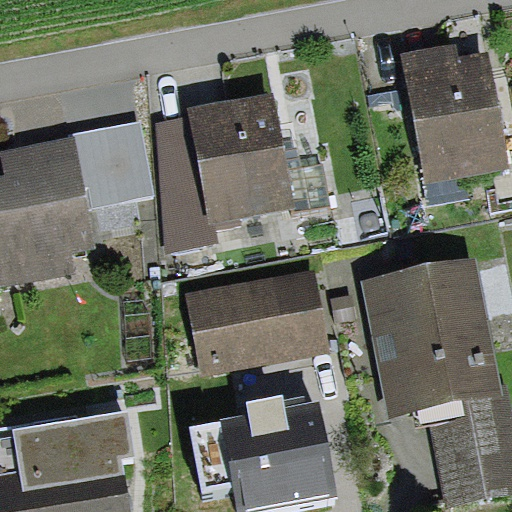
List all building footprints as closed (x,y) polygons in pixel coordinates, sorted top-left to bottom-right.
[(511,154),(496,56),(420,69),(437,172),(511,159),(511,154)] [(276,95),(200,107),(217,211),(294,198),(276,95)] [(11,174),(0,175),(0,273),(66,263),(60,229),(86,225),(72,131),(6,141),(11,174)] [(511,444),(483,276),(384,293),(405,417),(475,405),(492,500),(511,496),(511,444)] [(306,285),(183,309),(197,381),(320,357),(306,285)] [(318,413),(227,429),(241,509),(333,493),(318,413)] [(127,511),(119,460),(0,480),(0,511),(127,511)]
